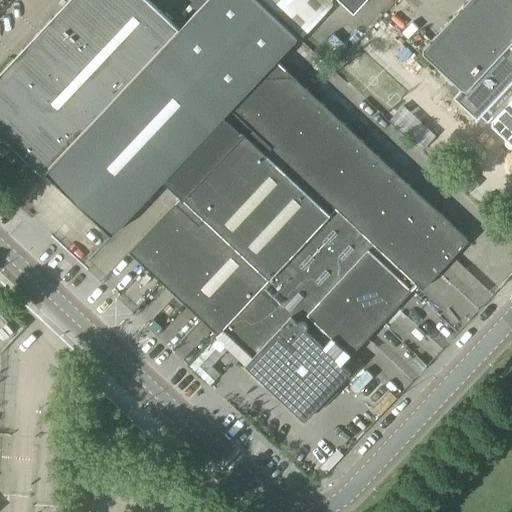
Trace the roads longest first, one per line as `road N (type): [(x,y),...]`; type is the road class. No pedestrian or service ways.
road 1 (residential): [(303,511),(277,506),(0,245)]
road 2 (residential): [(338,501),(511,319)]
